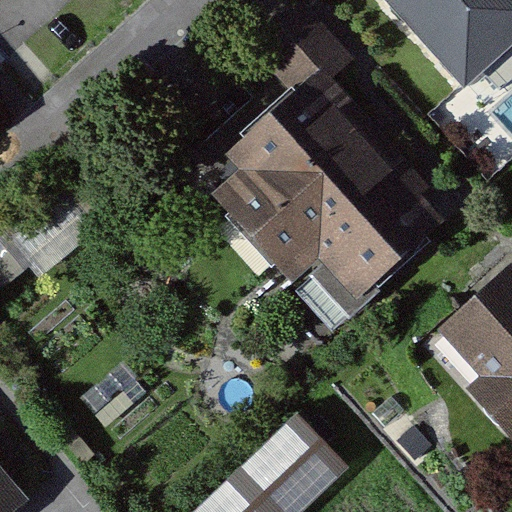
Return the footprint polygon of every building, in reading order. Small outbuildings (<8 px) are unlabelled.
[(511,0),(385,0),(464,89),(511,46),(511,0)] [(359,306),(455,217),(342,95),(372,67),(326,18),(278,63),(305,91),(227,163),(359,306)] [(511,276),(439,349),(511,423),(511,276)] [(308,511),(354,469),(305,416),(202,511),(308,511)] [(0,511),(18,511),(30,503),(0,468),(0,511)]
